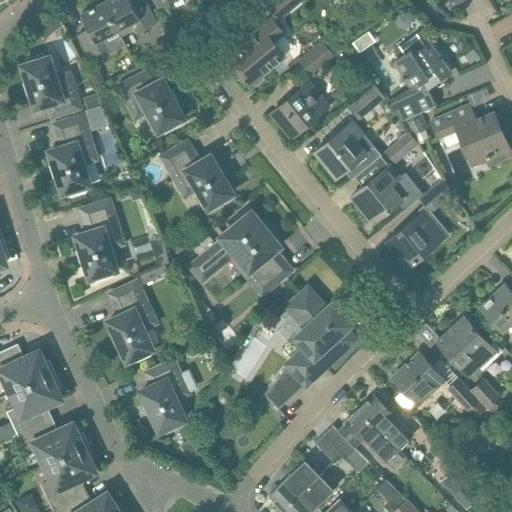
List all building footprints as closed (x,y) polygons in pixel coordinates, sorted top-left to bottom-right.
[(130,0),(106,0),(103,2),(118,31),(131,24),(136,35),(157,24),(144,0),(142,0),(133,5),(130,0)] [(153,0),(158,9),(174,0),(153,0)] [(301,0),(275,0),(269,5),(279,18),(301,0)] [(118,31),(103,2),(81,14),(89,29),(78,35),(91,58),(110,48),(112,52),(125,45),(118,31)] [(49,21),(56,30),(62,25),(56,16),(49,21)] [(228,59),(232,64),(232,66),(237,73),(240,73),(249,84),(285,54),(274,40),(285,31),(274,18),(243,42),(245,46),(228,59)] [(404,54),(393,61),(403,75),(400,77),(402,80),(407,77),(413,85),(390,101),(403,119),(436,105),(428,87),(452,71),(431,41),(425,44),(417,33),(399,46),(404,54)] [(333,54),(323,41),(301,58),(312,71),(333,54)] [(475,47),(465,53),(470,62),(480,56),(475,47)] [(23,65),(36,106),(48,103),(52,116),(81,107),(69,72),(56,77),(49,56),(44,58),(43,54),(26,59),(28,63),(23,65)] [(86,72),(94,88),(104,83),(97,67),(86,72)] [(152,84),(145,72),(118,86),(135,118),(148,111),(158,131),(163,128),(165,132),(180,124),(178,120),(183,117),(162,78),(152,84)] [(291,137),(323,111),(312,98),(319,93),(310,81),(271,112),(291,137)] [(360,117),(386,96),(376,84),(350,106),(360,117)] [(96,94),(83,98),(86,109),(100,105),(96,94)] [(490,164),(511,154),(494,111),(475,119),(469,105),(432,120),(438,136),(457,128),(472,163),(487,157),(490,164)] [(50,150),(63,192),(68,190),(70,195),(86,190),(84,185),(90,184),(83,163),(97,159),(83,114),(54,123),(62,146),(50,150)] [(314,151),(336,178),(345,170),(352,179),(382,154),(381,154),(380,154),(376,148),(368,147),(365,149),(357,139),(363,133),(353,120),(314,151)] [(410,133),(388,150),(397,161),(419,144),(410,133)] [(200,161),(187,140),(161,156),(185,196),(198,188),(209,207),(214,204),(216,208),(230,199),(228,195),(233,193),(210,155),(200,161)] [(363,186),(351,196),(373,223),(400,201),(405,208),(419,197),(424,193),(406,171),(401,176),(390,164),(389,165),(363,186)] [(424,193),(419,197),(420,200),(425,205),(430,212),(431,211),(453,193),(442,179),(424,193)] [(142,196),(139,186),(130,189),(133,199),(142,196)] [(77,235),(90,277),(95,275),(96,279),(113,274),(111,270),(117,268),(110,248),(124,243),(110,199),(81,208),(88,231),(77,235)] [(424,211),(387,241),(408,266),(439,242),(429,230),(440,221),(431,211),(430,212),(425,205),(422,208),(424,211)] [(201,256),(190,265),(202,280),(235,253),(249,269),(245,272),(263,294),(288,273),(271,252),(277,247),(283,242),(273,229),(269,232),(249,208),(234,219),(238,223),(221,236),(223,238),(216,244),(209,236),(194,248),(201,256)] [(175,253),(185,248),(180,239),(171,244),(175,253)] [(120,315),(109,320),(127,360),(132,357),(134,361),(150,354),(148,350),(153,348),(143,328),(157,322),(137,280),(110,293),(120,315)] [(480,307),(503,332),(511,323),(511,291),(505,283),(480,307)] [(265,394),(279,409),(349,345),(339,334),(351,324),(346,318),(348,316),(348,313),(347,310),(345,308),(343,307),(339,307),(337,308),(332,303),(327,308),(308,287),(287,306),(292,312),(296,308),(311,323),(296,336),(306,347),(288,364),(289,365),(265,394)] [(440,338),(437,340),(470,376),(483,364),(486,367),(503,351),(493,340),(489,343),(464,316),(440,338)] [(17,360),(11,347),(0,352),(0,379),(4,378),(11,392),(54,372),(49,360),(44,362),(39,350),(17,360)] [(419,352),(393,376),(405,389),(396,397),(406,409),(415,400),(419,404),(445,381),(446,380),(433,366),(419,352)] [(165,428),(167,432),(182,425),(180,420),(185,418),(176,398),(189,392),(174,359),(147,372),(153,385),(141,390),(160,430),(165,428)] [(60,384),(54,372),(11,392),(18,407),(8,411),(18,433),(45,420),(40,408),(61,398),(56,386),(60,384)] [(483,379),(471,390),(487,409),(500,398),(483,379)] [(478,401),(459,380),(448,390),(467,411),(468,410),(478,401)] [(358,410),(385,438),(397,450),(413,435),(374,394),(358,410)] [(478,401),(468,410),(476,419),(486,410),(478,401)] [(345,422),(384,463),(397,450),(385,438),(358,410),(345,422)] [(38,450),(45,465),(88,444),(82,432),(78,434),(73,422),(51,432),(45,420),(18,433),(29,455),(38,450)] [(351,443),(333,424),(315,442),(333,461),(341,453),(351,443)] [(483,431),(476,442),(486,449),(493,438),(483,431)] [(356,449),(351,443),(341,453),(346,458),(356,449)] [(90,459),(94,457),(88,444),(45,465),(52,479),(42,484),(53,508),(79,493),(74,481),(95,471),(90,459)] [(319,475),(311,466),(314,459),(311,455),(269,495),(283,509),(319,475)] [(481,494),(461,474),(454,467),(440,481),(468,508),(481,494)] [(308,511),(338,483),(335,479),(327,483),(319,475),(283,509),(285,511),(308,511)] [(397,491),(386,479),(377,489),(388,500),(397,491)] [(87,505),(79,493),(53,508),(55,511),(124,511),(118,501),(114,503),(107,492),(87,505)] [(339,498),(324,511),(352,511),(353,511),(339,498)] [(418,511),(406,499),(392,511),(418,511)] [(481,501),(470,511),(487,511),(490,510),(481,501)]
